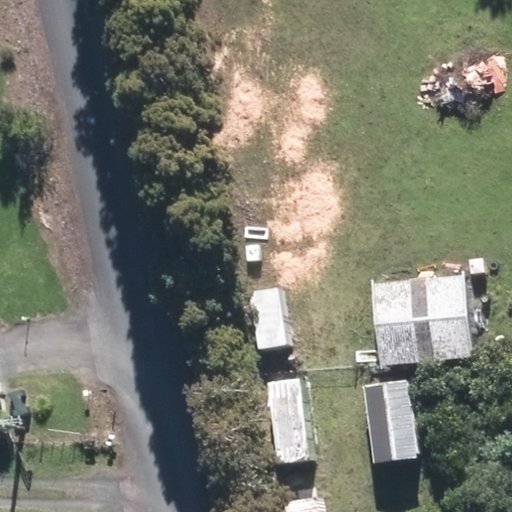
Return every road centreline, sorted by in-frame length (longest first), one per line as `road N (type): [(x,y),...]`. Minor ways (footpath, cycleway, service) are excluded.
road 1 (unclassified): [(170,511),(71,0)]
road 2 (unknown): [(133,322),(0,339)]
